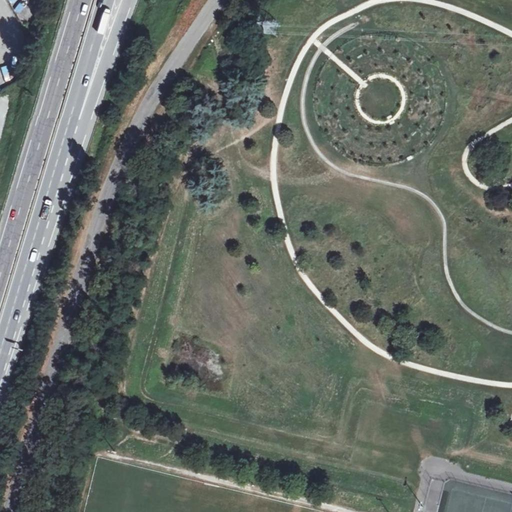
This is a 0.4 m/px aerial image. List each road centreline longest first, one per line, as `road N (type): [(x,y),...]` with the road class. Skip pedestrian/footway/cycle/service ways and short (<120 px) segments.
road 1 (unclassified): [(214,0),(150,100),(97,216),(5,511)]
road 2 (motorway): [(81,0),(0,274)]
road 3 (motorway): [(0,350),(70,119)]
road 4 (motorway): [(70,119),(94,91),(127,0)]
road 5 (motorway): [(70,119),(106,0)]
